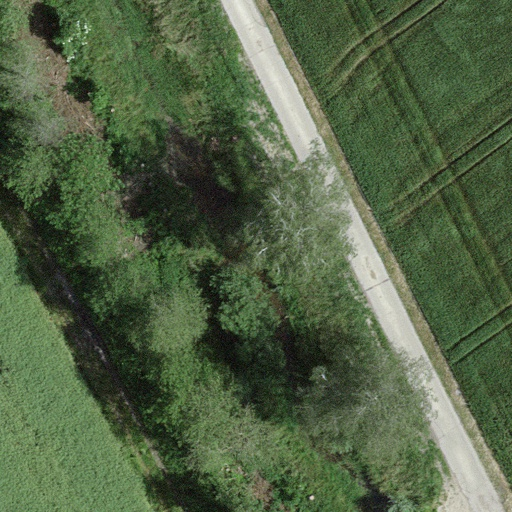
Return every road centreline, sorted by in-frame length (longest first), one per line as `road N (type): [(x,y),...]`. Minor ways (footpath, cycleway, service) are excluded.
road 1 (unclassified): [(229,0),(481,511)]
road 2 (track): [(0,202),(169,511)]
